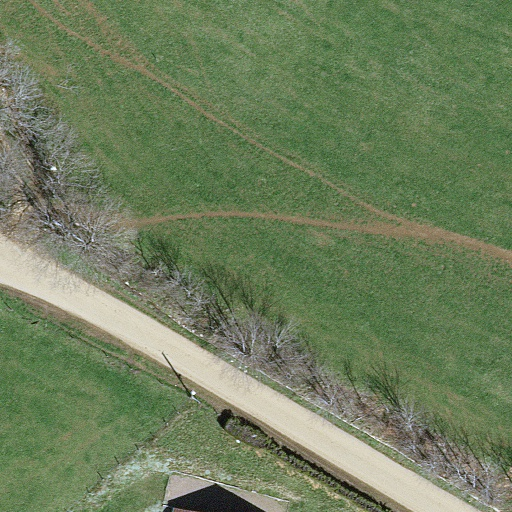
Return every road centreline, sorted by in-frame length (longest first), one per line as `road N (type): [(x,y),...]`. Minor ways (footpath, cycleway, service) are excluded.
road 1 (residential): [(459,511),(181,356)]
road 2 (unclassified): [(181,356),(0,268)]
